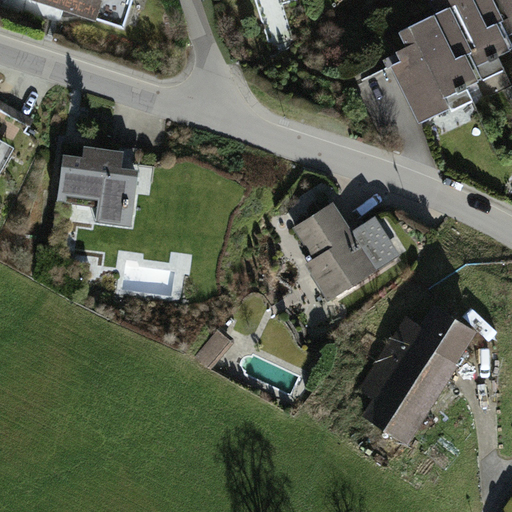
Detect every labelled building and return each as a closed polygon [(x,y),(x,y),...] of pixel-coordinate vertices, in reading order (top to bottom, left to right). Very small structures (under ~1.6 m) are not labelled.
[(28,0),(127,32),(137,1),(135,0),(28,0)] [(481,0),(446,0),(427,10),(434,23),(463,79),(510,55),(501,38),(481,0)] [(511,0),(481,0),(501,38),(511,31),(511,0)] [(434,23),(388,48),(424,116),(470,92),(463,79),(434,23)] [(82,165),(64,163),(59,204),(100,209),(98,227),(135,232),(141,180),(123,177),(125,158),(84,153),(82,165)] [(350,235),(335,209),(291,235),(331,303),(415,254),(390,211),(350,235)] [(481,337),(439,309),(424,332),(413,325),(361,404),(414,439),(481,337)] [(216,332),(194,356),(209,370),(231,345),(216,332)]
